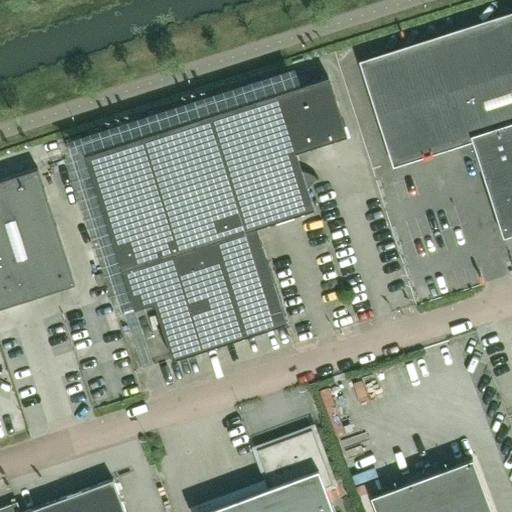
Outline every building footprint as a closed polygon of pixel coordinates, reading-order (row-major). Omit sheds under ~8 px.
[(511,234),(511,16),(364,64),(396,162),(453,143),(477,157),(503,237),(511,234)] [(287,322),(257,227),(279,220),(279,223),(292,219),(291,216),(314,208),(307,188),(316,177),(313,175),(309,173),(306,172),(302,171),(296,152),(347,135),(329,77),(86,154),(122,269),(135,309),(154,303),(172,359),(287,322)] [(0,308),(75,284),(38,168),(0,180),(0,308)] [(334,511),(325,486),(332,484),(312,429),(257,449),(271,486),(202,511),(334,511)] [(492,511),(473,458),(371,496),(376,511),(492,511)] [(125,511),(113,479),(24,511),(19,511),(16,504),(0,509),(0,511),(125,511)]
